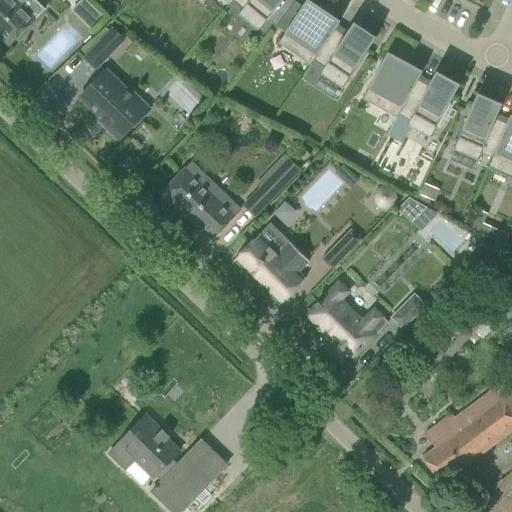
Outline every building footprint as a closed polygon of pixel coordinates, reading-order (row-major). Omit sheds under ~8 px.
[(34,0),(25,0),(20,5),(14,0),(0,0),(0,37),(9,47),(35,20),(44,10),(34,0)] [(102,18),(84,0),(81,0),(71,11),(90,30),(102,18)] [(232,0),(232,1),(233,2),(242,9),(238,14),(259,31),(284,0),(232,0)] [(340,22),(324,11),(325,9),(324,8),(323,10),(308,0),(306,0),(307,0),(278,43),(310,65),(337,25),(338,26),(340,22)] [(337,25),(310,65),(311,65),(314,61),(324,68),(320,74),(342,89),(376,38),(354,23),(348,32),(338,26),(337,25)] [(104,29),(81,51),(86,56),(84,58),(96,69),(124,40),(112,29),(109,33),(104,29)] [(423,72),(405,62),(406,61),(405,60),(404,62),(386,52),(385,52),(387,53),(362,99),(396,118),(420,76),(423,72)] [(124,96),(128,92),(106,70),(79,98),(107,125),(105,128),(119,141),(144,115),(124,96)] [(420,76),(396,118),(397,118),(399,114),(410,120),(407,125),(430,138),(460,85),(436,72),(431,82),(420,76)] [(502,104),(496,102),(478,94),(453,150),(478,160),(480,154),(491,159),(488,167),(489,168),(509,120),(497,115),(502,104)] [(509,120),(489,168),(511,177),(511,115),(509,120)] [(260,189),(271,199),(299,170),(285,156),(273,168),(277,172),(260,189)] [(212,240),(241,210),(225,194),(219,201),(203,185),(209,179),(191,162),(162,192),(212,240)] [(299,199),(313,212),(343,180),(329,167),(299,199)] [(426,208),(408,198),(397,210),(411,224),(426,208)] [(259,235),(234,261),(280,306),(305,279),(298,273),(309,262),(290,243),(289,245),(270,226),(260,236),(259,235)] [(350,230),(322,259),(333,270),(362,241),(350,230)] [(311,323),(332,343),(325,349),(340,364),(348,355),(352,360),(388,323),(374,310),(362,322),(340,301),(349,292),(339,282),(325,297),(326,298),(320,305),(318,303),(306,315),(312,320),(310,322),(311,323)] [(493,292),(475,310),(469,304),(411,366),(371,398),(388,420),(399,411),(395,407),(421,386),(485,319),(484,318),(501,301),(493,292)] [(404,331),(426,307),(415,296),(392,319),(404,331)] [(511,379),(497,390),(495,388),(455,419),(451,414),(441,423),(425,435),(435,449),(422,458),(442,485),(511,431),(511,379)] [(145,416),(109,454),(125,470),(134,460),(153,479),(156,477),(160,481),(164,485),(155,495),(172,511),(181,511),(196,497),(197,498),(203,504),(210,498),(203,491),(202,490),(209,483),(208,482),(208,483),(186,462),(180,468),(176,464),(172,460),(179,452),(167,441),(170,438),(169,436),(167,439),(161,433),(163,431),(162,429),(160,431),(145,416)]
